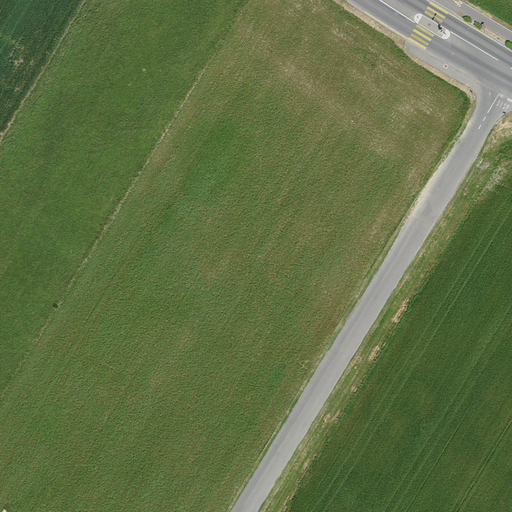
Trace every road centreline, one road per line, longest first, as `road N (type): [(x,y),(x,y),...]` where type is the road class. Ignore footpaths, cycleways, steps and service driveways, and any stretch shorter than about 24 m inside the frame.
road 1 (unclassified): [(511,73),(244,511)]
road 2 (secondary): [(511,73),(390,0)]
